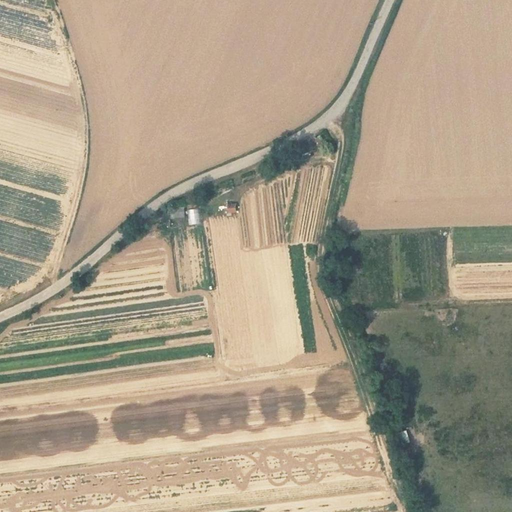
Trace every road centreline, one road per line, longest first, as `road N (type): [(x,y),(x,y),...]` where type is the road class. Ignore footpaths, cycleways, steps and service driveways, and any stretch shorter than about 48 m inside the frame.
road 1 (unclassified): [(0,318),(57,288),(158,203),(323,122),(349,93),(389,0)]
road 2 (track): [(323,122),(342,142),(321,265),(392,489)]
